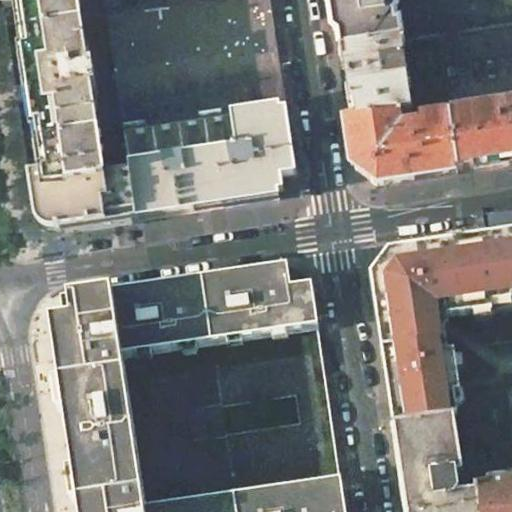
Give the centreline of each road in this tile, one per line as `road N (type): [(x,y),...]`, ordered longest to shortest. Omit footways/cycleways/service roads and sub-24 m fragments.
road 1 (residential): [(2,285),(334,233)]
road 2 (residential): [(372,511),(334,233)]
road 3 (residential): [(334,233),(301,0)]
road 4 (residential): [(334,233),(511,206)]
